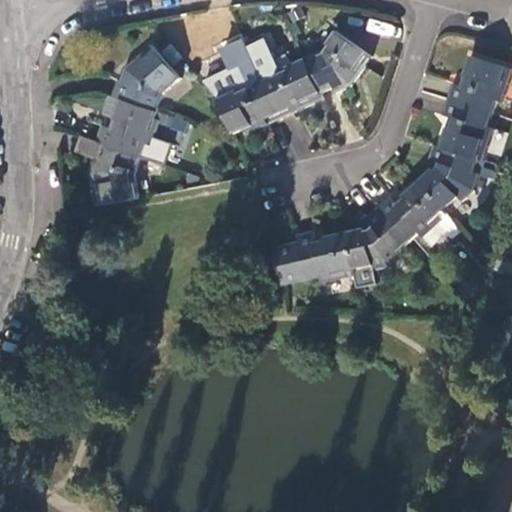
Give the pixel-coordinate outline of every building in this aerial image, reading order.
[(325,52),(307,60),(323,93),(336,87),(339,93),(354,86),(369,66),(364,62),(369,53),(338,33),(325,52)] [(124,100),(159,113),(166,93),(183,78),(155,45),(132,63),(125,83),(122,82),(116,98),(124,100)] [(374,57),(369,53),(364,62),(369,66),(374,57)] [(473,58),(470,67),(476,69),(479,60),(473,58)] [(307,60),(264,79),(282,119),(295,113),(316,104),(314,97),(323,93),(307,60)] [(456,85),(450,100),(494,114),(499,101),(505,102),(511,80),(511,70),(479,60),(476,69),(470,67),(463,87),(456,85)] [(264,79),(220,99),(235,134),(244,130),(247,135),(282,119),(264,79)] [(100,143),(144,158),(168,166),(175,145),(157,139),(162,123),(156,121),(159,113),(124,100),(116,98),(113,97),(106,117),(117,120),(123,122),(119,133),(113,131),(106,128),(100,143)] [(494,114),(450,100),(445,115),(454,117),(447,139),(454,142),(451,150),(481,159),(486,162),(497,128),(490,127),(494,114)] [(117,120),(113,131),(119,133),(123,122),(117,120)] [(104,206),(143,198),(138,177),(144,158),(100,143),(84,137),(79,152),(98,158),(92,175),(96,198),(103,197),(104,206)] [(447,139),(445,148),(451,150),(454,142),(447,139)] [(437,168),(420,184),(446,212),(460,199),(465,203),(477,192),(482,176),(476,173),(481,159),(451,150),(445,148),(436,145),(429,161),(439,164),(445,165),(445,169),(440,172),(437,168)] [(391,199),(379,209),(411,243),(420,234),(423,239),(444,222),(441,217),(446,212),(420,184),(405,198),(408,201),(400,209),(396,205),(391,199)] [(405,198),(396,205),(400,209),(408,201),(405,198)] [(369,230),(348,234),(357,271),(361,290),(381,286),(378,272),(390,270),(404,258),(400,252),(411,243),(379,209),(367,220),(373,227),(378,231),(373,236),(369,230)] [(463,231),(446,212),(441,217),(444,222),(423,239),(429,244),(444,229),(453,240),(463,231)] [(373,227),(369,230),(373,236),(378,231),(373,227)] [(301,243),(275,247),(283,286),(323,277),(324,284),(350,279),(349,273),(357,271),(348,234),(328,238),(329,244),(317,246),(316,240),(314,231),(299,233),(301,243)] [(328,238),(316,240),(317,246),(329,244),(328,238)]
